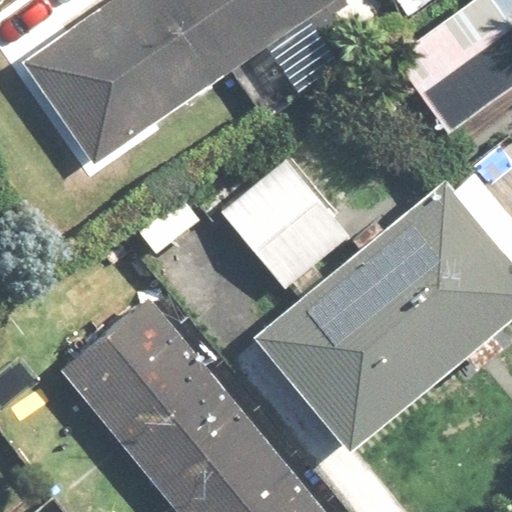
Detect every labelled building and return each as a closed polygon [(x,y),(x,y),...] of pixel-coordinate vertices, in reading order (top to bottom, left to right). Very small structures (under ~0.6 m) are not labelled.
[(105,0),(20,59),(91,161),(325,0),(105,0)] [(463,0),(388,56),(443,129),(511,78),(511,27),(491,0),(463,0)] [(283,156),(218,209),(280,285),(345,232),(283,156)] [(250,333),(346,449),(460,356),(471,369),(499,346),(489,333),(511,313),(511,220),(470,169),(448,187),(440,178),(250,333)] [(176,190),(132,223),(154,252),(198,219),(176,190)] [(325,511),(146,293),(57,364),(177,511),(325,511)]
